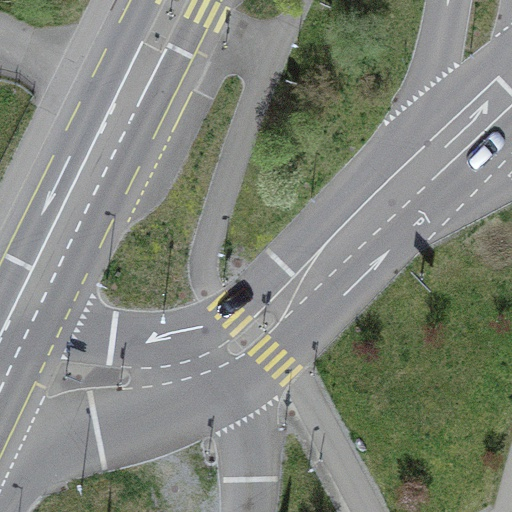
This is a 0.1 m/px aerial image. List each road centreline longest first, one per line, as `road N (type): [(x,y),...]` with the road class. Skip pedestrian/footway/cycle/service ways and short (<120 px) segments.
road 1 (secondary): [(0,363),(174,0)]
road 2 (track): [(0,39),(130,91)]
